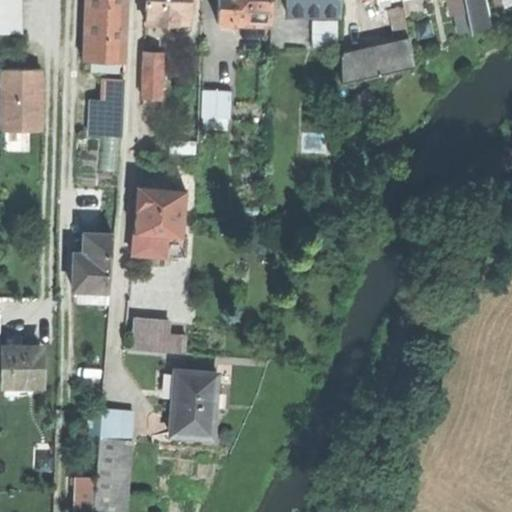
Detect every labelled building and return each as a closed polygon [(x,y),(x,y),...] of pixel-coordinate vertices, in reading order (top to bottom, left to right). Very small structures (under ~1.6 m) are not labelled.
[(87,0),(85,61),(108,62),(125,63),(127,0),(87,0)] [(148,0),(148,23),(190,24),(191,0),(148,0)] [(219,0),(218,25),(269,27),(270,0),(219,0)] [(288,0),(288,18),(340,19),(340,0),(288,0)] [(448,0),(452,16),(468,13),(464,0),(448,0)] [(478,0),(464,0),(468,13),(471,32),(485,29),(478,0)] [(0,18),(24,18),(24,1),(0,1),(0,18)] [(386,11),(389,32),(409,29),(405,8),(386,11)] [(0,35),(24,35),(24,18),(0,18),(0,35)] [(416,68),(411,41),(343,56),(343,85),(416,68)] [(164,53),(146,53),(145,100),(162,100),(164,53)] [(124,80),(125,63),(108,62),(107,79),(124,80)] [(41,69),(3,69),(4,130),(41,129),(41,98),(41,69)] [(122,135),(124,80),(107,79),(106,101),(92,100),(90,134),(122,135)] [(201,89),(200,111),(223,112),(224,89),(201,89)] [(171,154),(197,155),(197,142),(171,142),(171,154)] [(152,182),(151,189),(170,191),(170,184),(152,182)] [(136,234),(183,237),(187,192),(170,191),(151,189),(139,188),(137,211),(136,234)] [(80,288),(110,290),(111,270),(113,236),(86,234),(85,255),(76,255),(74,288),(80,288)] [(182,259),(183,237),(136,234),(134,256),(182,259)] [(109,298),(110,290),(80,288),(79,296),(109,298)] [(135,319),(132,349),(168,352),(169,335),(170,322),(135,319)] [(187,337),(169,335),(168,352),(186,353),(187,337)] [(23,347),(4,347),(4,384),(6,384),(6,395),(29,396),(29,384),(41,384),(42,347),(23,347)] [(84,387),(98,388),(99,362),(86,362),(84,387)] [(174,400),(171,437),(213,439),(218,374),(178,371),(177,388),(177,400),(174,400)] [(102,409),(100,440),(115,441),(117,410),(102,409)] [(134,412),(117,410),(115,441),(131,442),(134,412)] [(94,511),(126,511),(131,442),(115,441),(100,440),(94,511)]
